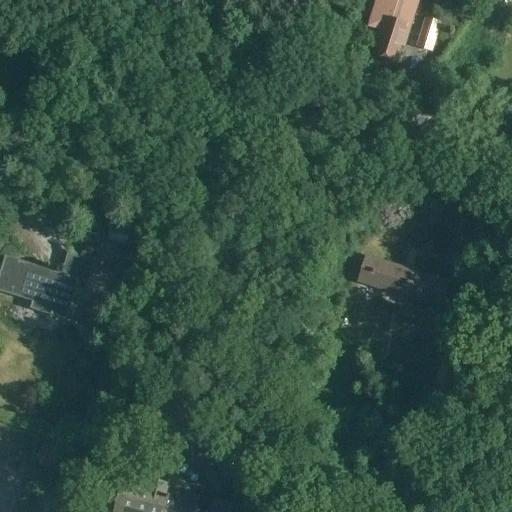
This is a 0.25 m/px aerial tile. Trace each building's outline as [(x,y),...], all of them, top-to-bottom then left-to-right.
[(406,37),(403,36),(412,3),(400,0),(378,0),(374,18),(384,21),(373,58),(394,64),(399,48),(403,49),(406,37)] [(433,54),(442,25),(425,20),(416,49),(433,54)] [(0,270),(0,292),(33,303),(31,311),(65,322),(74,290),(85,293),(93,264),(66,256),(60,277),(3,260),(0,270)] [(447,284),(366,257),(357,283),(439,310),(447,284)] [(434,387),(452,391),(463,359),(443,355),(434,387)] [(128,384),(114,417),(134,425),(148,392),(128,384)] [(216,454),(213,466),(211,465),(201,473),(217,492),(229,485),(244,472),(246,462),(216,454)] [(120,487),(115,509),(113,511),(230,511),(232,506),(178,493),(177,501),(167,498),(169,487),(144,481),(141,493),(120,487)] [(63,511),(64,507),(43,503),(40,511),(63,511)]
